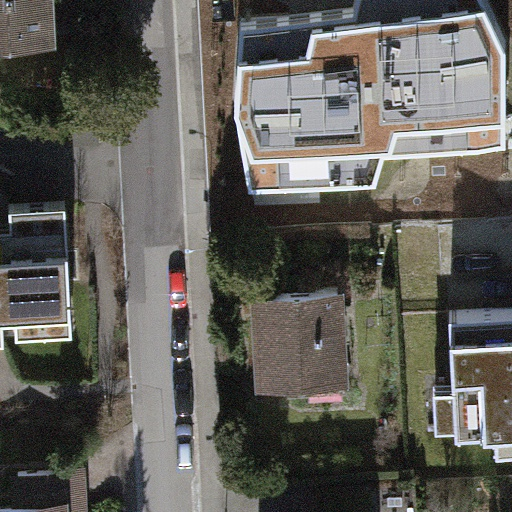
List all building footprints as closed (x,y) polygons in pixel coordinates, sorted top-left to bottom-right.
[(0,0),(0,37),(47,35),(45,0),(0,0)] [(355,0),(355,3),(245,16),(236,105),(251,177),(379,173),(388,144),(485,138),(508,133),(507,39),(489,0),(355,0)] [(0,328),(2,328),(1,309),(15,308),(16,326),(69,324),(63,202),(11,204),(12,223),(0,223),(0,328)] [(359,367),(355,263),(259,266),(262,370),(359,367)] [(425,365),(427,426),(441,426),(443,458),(511,456),(511,289),(440,292),(444,364),(425,365)] [(19,473),(20,502),(62,500),(81,499),(79,470),(19,473)] [(0,511),(62,511),(62,500),(20,502),(0,502),(0,511)]
